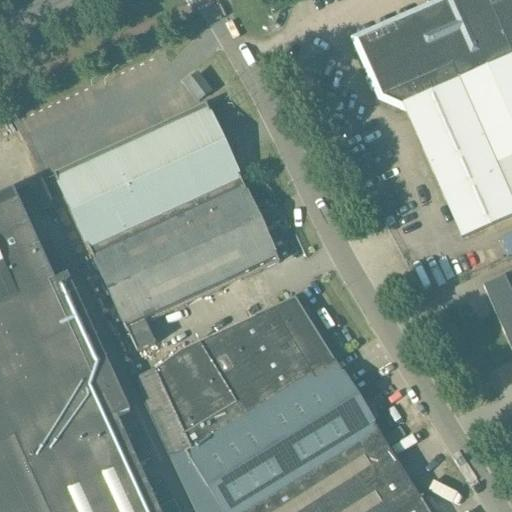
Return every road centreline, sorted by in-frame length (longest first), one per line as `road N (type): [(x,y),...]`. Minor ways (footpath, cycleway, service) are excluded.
road 1 (unclassified): [(504,511),(356,277),(210,0)]
road 2 (unknown): [(439,241),(321,29),(331,10),(354,0)]
road 3 (secondary): [(0,49),(113,0)]
